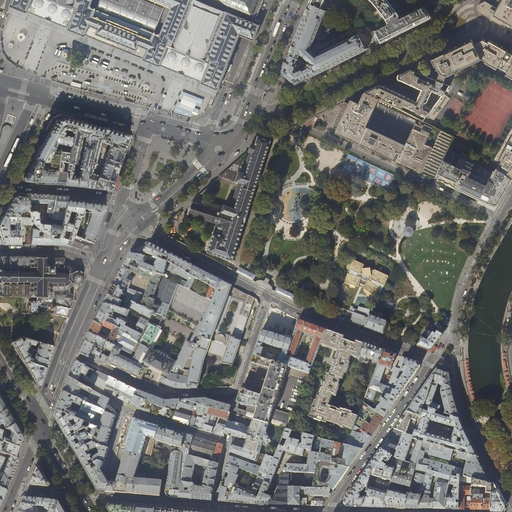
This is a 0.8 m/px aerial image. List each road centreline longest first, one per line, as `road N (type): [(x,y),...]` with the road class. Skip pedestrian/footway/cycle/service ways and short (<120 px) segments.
road 1 (residential): [(269,297),(434,358),(327,511)]
road 2 (residential): [(511,502),(467,410),(456,357),(464,289),(511,199)]
road 3 (residential): [(272,116),(293,115),(409,56),(400,44),(277,104)]
road 4 (residential): [(269,297),(241,384),(227,398),(166,396),(66,350)]
road 5 (residential): [(125,409),(226,442),(214,507)]
road 6 (residential): [(142,225),(269,297)]
road 7 (residential): [(123,197),(0,187)]
